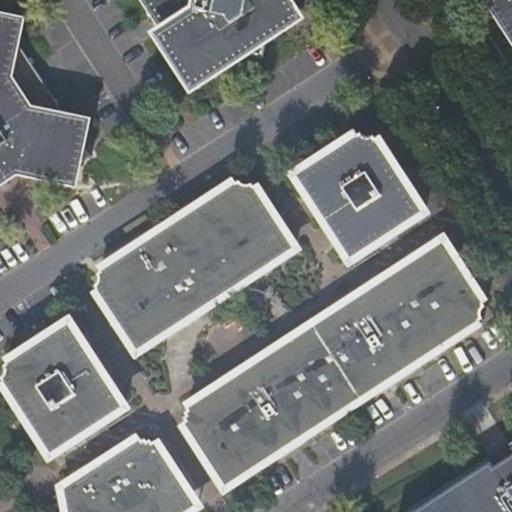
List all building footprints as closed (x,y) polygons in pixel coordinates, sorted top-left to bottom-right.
[(141,0),(162,31),(158,34),(195,87),(244,57),(265,61),(273,24),(276,23),(279,22),(282,26),(285,24),(288,17),(286,14),(283,14),(281,16),(280,16),(276,10),(278,0),(141,0)] [(511,0),(495,0),(486,6),(511,45),(511,0)] [(0,188),(8,184),(22,174),(59,182),(95,158),(87,146),(90,128),(73,124),(22,48),(25,28),(0,23),(0,188)] [(295,177),(354,140),(350,134),(282,180),(344,274),(429,220),(379,141),(375,143),(418,212),(416,213),(418,218),(414,220),(417,223),(388,240),(386,238),(377,244),(379,246),(354,264),(353,262),(347,265),(344,261),(340,262),(292,189),(295,187),(293,182),(297,180),(295,177)] [(356,141),(354,140),(295,177),(297,180),(293,182),(295,187),(292,189),(317,227),(340,262),(344,261),(347,265),(353,262),(354,264),(379,246),(377,244),(386,238),(388,240),(417,223),(414,220),(418,218),(416,213),(418,212),(375,143),(372,145),(369,141),(367,143),(364,142),(361,142),(358,139),(356,141)] [(173,232),(237,190),(234,186),(170,228),(173,232)] [(99,297),(96,298),(133,352),(136,351),(139,354),(144,352),(146,354),(288,259),(287,257),(292,254),(289,250),(293,248),(254,194),(251,190),(248,191),(245,191),(244,191),(242,188),(238,191),(237,190),(173,232),(142,253),(102,279),(104,281),(99,284),(100,288),(100,290),(96,293),(99,297)] [(133,352),(96,298),(92,300),(136,366),(303,255),(257,191),(254,194),(293,248),(289,250),(292,254),(287,257),(288,259),(146,354),(144,352),(139,354),(136,351),(133,352)] [(186,409),(187,412),(433,248),(435,251),(439,248),(442,252),(445,251),(481,306),(485,302),(442,237),(236,375),(186,409)] [(187,425),(183,427),(227,493),(277,460),(297,447),(341,418),(353,409),(386,387),(408,373),(478,326),(477,324),(480,321),(479,320),(479,317),(480,313),(481,312),(482,310),(480,306),(481,306),(445,251),(442,252),(439,248),(435,251),(433,248),(187,412),(189,415),(186,418),(188,421),(186,423),(187,425)] [(100,275),(102,279),(142,253),(139,249),(100,275)] [(45,457),(0,389),(0,397),(48,470),(133,415),(71,320),(2,365),(5,370),(64,331),(64,332),(67,331),(71,336),(74,334),(95,365),(122,406),(119,408),(122,413),(119,415),(120,418),(90,438),(89,436),(84,439),(85,442),(57,459),(54,457),(51,459),(48,455),(45,457)] [(480,330),(478,326),(408,373),(410,376),(480,330)] [(0,385),(2,388),(0,389),(45,457),(48,455),(51,459),(54,457),(57,459),(85,442),(84,439),(89,436),(90,438),(120,418),(119,415),(122,413),(119,408),(122,406),(95,365),(74,334),(71,336),(67,331),(64,332),(64,331),(5,370),(7,372),(3,374),(5,380),(0,384),(0,385)] [(386,387),(353,409),(356,413),(389,391),(386,387)] [(341,418),(297,447),(300,450),(343,422),(341,418)] [(227,493),(183,427),(178,431),(224,501),(280,463),(277,460),(227,493)] [(58,493),(61,511),(65,511),(62,495),(137,446),(135,443),(105,462),(58,493)] [(197,511),(203,511),(159,444),(154,448),(197,511)] [(65,511),(197,511),(154,448),(151,450),(149,446),(145,448),(144,446),(139,449),(137,446),(62,495),(65,511)] [(414,511),(424,511),(494,467),(491,462),(414,511)] [(511,511),(511,462),(511,463),(510,464),(508,465),(505,471),(499,475),(494,467),(424,511),(511,511)]
